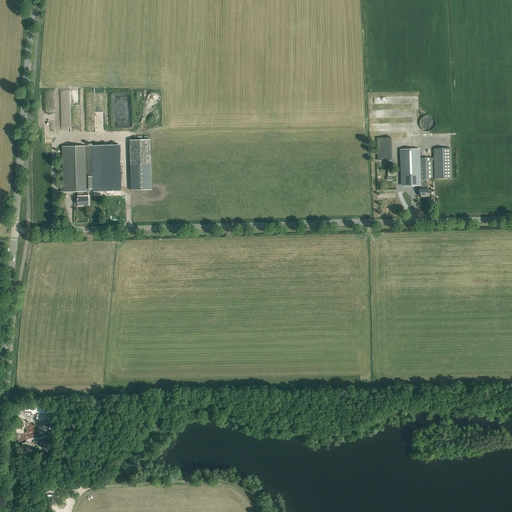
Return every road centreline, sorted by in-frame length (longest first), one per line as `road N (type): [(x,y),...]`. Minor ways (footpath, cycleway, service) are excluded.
road 1 (unclassified): [(14,231),(511,218)]
road 2 (tertiary): [(14,231),(33,0)]
road 3 (tertiary): [(0,405),(14,231)]
